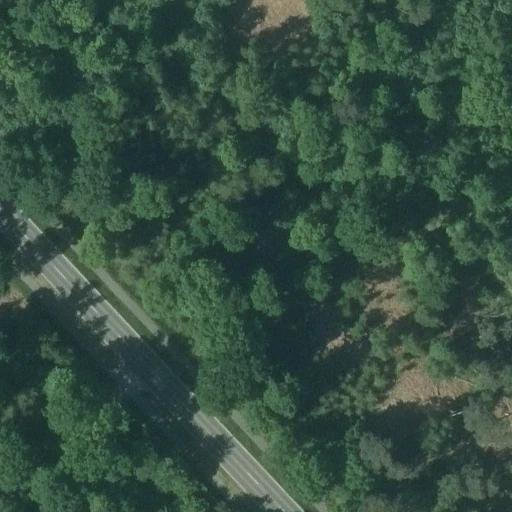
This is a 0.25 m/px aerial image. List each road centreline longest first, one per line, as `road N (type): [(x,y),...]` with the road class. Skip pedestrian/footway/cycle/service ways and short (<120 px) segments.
road 1 (track): [(511,278),(401,209),(313,182),(283,148),(72,0)]
road 2 (secondary): [(283,511),(0,210)]
